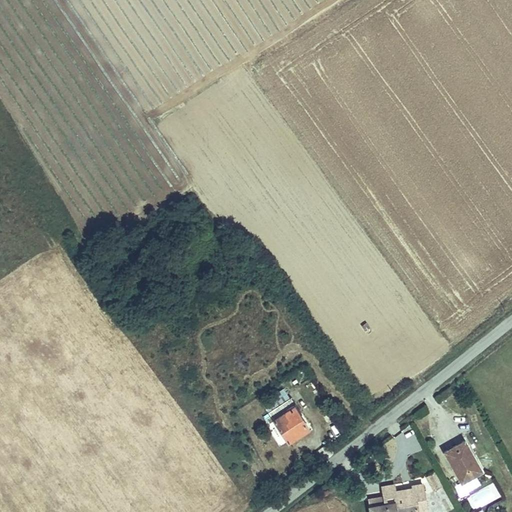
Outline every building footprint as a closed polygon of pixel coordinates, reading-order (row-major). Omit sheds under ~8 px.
[(292,386),(308,377),(304,370),(288,379),(292,386)] [(269,416),(289,447),(310,433),(294,410),(296,409),(291,402),(269,416)] [(467,444),(446,455),(461,484),(482,473),(467,444)] [(434,475),(429,477),(437,491),(442,489),(434,475)] [(411,511),(418,510),(430,508),(425,483),(414,485),(415,487),(416,492),(396,496),(395,491),(393,482),(381,485),(383,495),(385,502),(369,505),(370,511),(386,511),(386,510),(397,507),(398,511),(401,511),(408,510),(408,511),(411,511)] [(495,483),(472,493),(477,507),(501,498),(495,483)] [(395,491),(396,496),(416,492),(415,487),(395,491)] [(383,495),(367,499),(369,505),(385,502),(383,495)]
